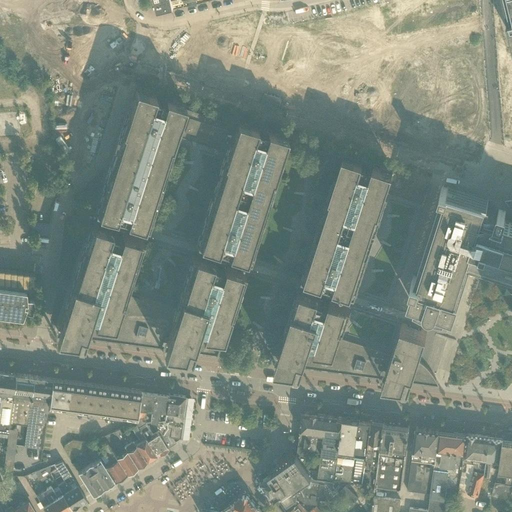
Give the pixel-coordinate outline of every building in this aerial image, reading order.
[(48,0),(90,19),(99,0),(48,0)] [(0,139),(42,136),(32,41),(0,26),(0,139)] [(261,103),(279,109),(282,99),(264,93),(261,103)] [(116,224),(80,334),(84,335),(164,346),(191,350),(217,353),(218,348),(223,333),(367,378),(386,320),(396,323),(379,374),(422,387),(511,399),(511,286),(477,275),(463,319),(449,315),(447,322),(391,304),(429,183),(373,165),(363,162),(355,159),(347,157),(343,156),(286,137),(282,136),(274,134),(274,133),(159,96),(116,224)] [(511,223),(503,221),(505,212),(498,210),(496,219),(483,215),(488,200),(488,199),(448,187),(447,187),(447,188),(443,187),(443,186),(442,187),(442,186),(440,192),(443,193),(416,277),(413,276),(411,283),(414,284),(410,298),(418,300),(416,305),(428,312),(432,312),(443,314),(444,309),(452,312),(457,297),(458,293),(470,257),(511,270),(511,223)] [(0,313),(0,314),(0,313),(0,316),(5,317),(6,316),(6,314),(13,315),(13,317),(15,317),(15,316),(22,316),(24,309),(27,310),(31,311),(33,304),(33,297),(33,296),(34,296),(34,285),(34,284),(34,276),(34,274),(34,272),(29,272),(28,273),(28,276),(28,273),(28,272),(23,272),(22,273),(22,275),(22,272),(21,271),(16,271),(16,272),(16,274),(16,271),(15,270),(10,270),(10,271),(10,273),(10,270),(9,269),(4,269),(4,270),(4,272),(3,272),(3,269),(3,268),(0,268),(0,313)] [(0,431),(8,433),(9,422),(12,399),(15,373),(0,371),(0,431)] [(9,422),(26,425),(29,412),(29,407),(34,376),(15,373),(12,399),(9,422)] [(26,425),(24,446),(42,449),(47,412),(48,406),(49,397),(52,378),(34,376),(29,407),(29,412),(26,425)] [(48,406),(70,409),(74,381),(52,378),(49,397),(48,406)] [(70,409),(92,412),(96,384),(74,381),(70,409)] [(92,412),(114,415),(118,387),(96,384),(92,412)] [(114,415),(136,418),(140,390),(118,387),(114,415)] [(136,418),(136,422),(136,423),(138,426),(144,422),(146,408),(150,409),(152,392),(140,390),(137,412),(136,417),(136,418)] [(150,420),(154,426),(156,425),(163,421),(167,394),(152,392),(148,420),(150,420)] [(163,421),(156,425),(161,434),(163,438),(169,446),(175,442),(171,436),(179,437),(181,424),(182,425),(183,417),(181,417),(181,415),(183,414),(183,410),(182,409),(183,404),(184,403),(185,400),(184,399),(184,396),(167,394),(164,412),(163,421)] [(302,414),(296,455),(307,469),(308,457),(314,414),(313,414),(313,413),(304,412),(303,412),(303,413),(302,413),(302,414)] [(317,439),(323,440),(326,415),(318,414),(314,414),(308,457),(315,457),(317,439)] [(318,477),(334,479),(343,417),(342,417),(326,415),(323,440),(318,477)] [(334,479),(335,480),(351,482),(354,457),(357,438),(359,420),(344,418),(343,417),(334,479)] [(351,482),(375,487),(383,423),(359,420),(357,438),(354,457),(351,482)] [(145,422),(138,426),(156,454),(167,447),(162,439),(157,432),(153,434),(145,422)] [(133,424),(131,425),(134,431),(135,432),(138,436),(134,439),(147,460),(156,454),(138,426),(136,423),(133,424)] [(383,423),(375,487),(398,490),(401,488),(409,427),(408,426),(408,427),(404,428),(388,426),(384,424),(384,423),(383,423)] [(434,463),(439,430),(416,427),(407,490),(430,493),(430,494),(434,463)] [(119,430),(115,431),(120,439),(127,450),(137,466),(147,460),(134,439),(133,439),(128,429),(121,434),(119,430)] [(428,511),(442,511),(447,470),(448,471),(449,469),(446,468),(446,466),(448,466),(452,432),(439,431),(439,430),(434,463),(430,494),(429,499),(434,499),(434,502),(430,502),(428,510),(428,511)] [(447,470),(442,511),(450,511),(454,486),(459,487),(461,476),(462,470),(462,465),(466,434),(464,434),(452,432),(448,466),(446,466),(446,468),(449,469),(448,471),(447,470)] [(462,470),(458,500),(471,505),(476,466),(498,469),(502,439),(466,434),(462,465),(462,470)] [(104,436),(98,439),(101,444),(100,444),(108,457),(102,461),(115,480),(127,472),(116,456),(106,440),(104,436)] [(120,439),(114,442),(121,453),(116,456),(127,472),(137,466),(127,450),(120,439)] [(495,482),(491,495),(507,501),(510,494),(510,493),(511,489),(511,440),(503,439),(498,467),(499,467),(498,469),(507,470),(505,484),(495,482)] [(63,449),(70,459),(92,445),(91,442),(90,442),(72,440),(64,445),(63,449)] [(296,455),(270,474),(288,501),(293,497),(295,501),(297,503),(299,501),(324,504),(337,491),(333,486),(333,482),(313,479),(311,476),(307,469),(296,455)] [(115,480),(102,461),(100,457),(77,471),(92,495),(115,480)] [(54,464),(63,478),(70,473),(62,461),(54,464)] [(64,480),(57,484),(57,485),(60,489),(63,494),(71,508),(86,498),(70,473),(67,475),(71,480),(68,482),(70,484),(68,486),(64,480)] [(261,480),(261,483),(283,511),(284,511),(297,503),(293,497),(288,501),(270,474),(261,480)] [(50,485),(45,489),(60,511),(64,511),(71,508),(63,494),(60,489),(59,489),(58,490),(55,492),(50,485)] [(345,485),(338,493),(351,505),(358,498),(345,485)] [(40,501),(40,502),(43,507),(46,511),(60,511),(45,489),(40,492),(44,498),(40,501)] [(231,502),(230,502),(231,503),(237,511),(261,511),(248,494),(243,493),(240,496),(238,497),(236,499),(235,499),(234,500),(235,500),(232,502),(231,502)] [(374,496),(371,511),(399,511),(401,500),(374,496)] [(0,511),(34,511),(27,500),(8,511),(1,511),(0,510),(0,511)] [(456,511),(488,511),(471,505),(458,500),(456,511)] [(297,503),(284,511),(307,511),(300,502),(299,501),(297,503)] [(224,507),(221,509),(223,511),(237,511),(231,503),(224,507)]
